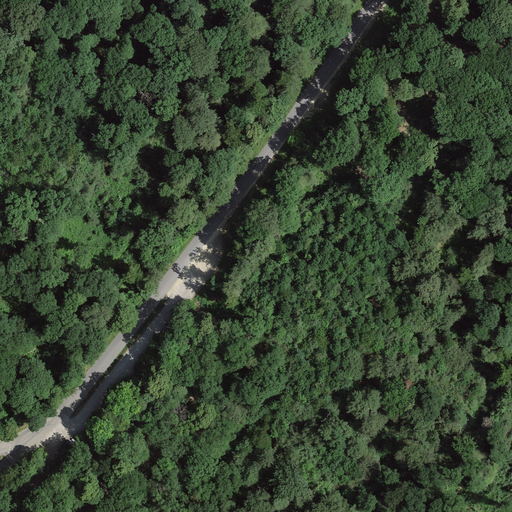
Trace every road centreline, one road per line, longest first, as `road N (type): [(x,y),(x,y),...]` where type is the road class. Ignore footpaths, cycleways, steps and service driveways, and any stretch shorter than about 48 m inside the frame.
road 1 (unclassified): [(377,0),(232,200),(50,428)]
road 2 (track): [(324,0),(150,235),(116,260),(63,324),(0,370)]
road 3 (track): [(159,511),(65,504),(5,467)]
road 4 (track): [(443,511),(475,469),(511,369)]
